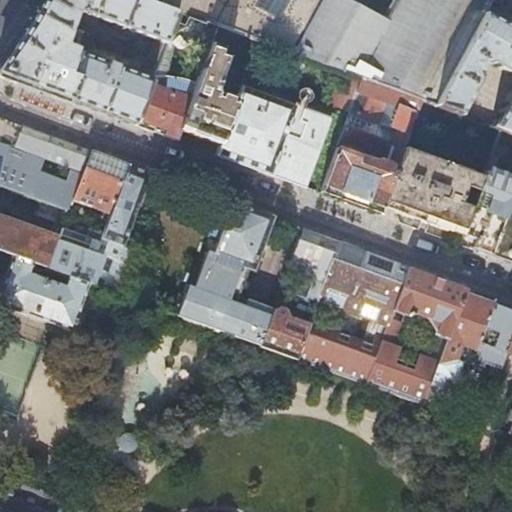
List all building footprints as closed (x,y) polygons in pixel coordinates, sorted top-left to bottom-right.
[(175,14),(138,0),(40,0),(33,13),(52,24),(71,31),(77,15),(72,13),(74,9),(153,39),(146,59),(156,62),(175,14)] [(138,0),(175,14),(202,24),(205,20),(217,25),(258,40),(292,53),(321,0),(138,0)] [(393,0),(383,19),(346,0),(321,0),(292,53),(340,71),(361,78),(420,100),(435,106),(485,14),(492,0),(393,0)] [(52,24),(33,13),(27,23),(21,33),(0,63),(0,76),(69,101),(77,78),(66,75),(81,35),(71,31),(52,24)] [(156,62),(134,125),(175,140),(178,130),(194,88),(191,86),(188,84),(185,83),(182,81),(179,80),(175,79),(172,78),(169,78),(165,77),(164,77),(174,49),(175,50),(176,50),(177,50),(179,50),(181,50),(182,50),(204,58),(217,25),(205,20),(202,24),(175,14),(156,62)] [(511,29),(485,14),(435,106),(459,115),(479,78),(478,73),(483,65),(490,62),(511,74),(511,86),(491,126),(499,130),(511,134),(511,29)] [(254,50),(258,40),(217,25),(204,58),(194,88),(178,130),(219,145),(236,100),(213,91),(226,56),(219,54),(221,47),(229,46),(232,48),(234,42),(254,50)] [(134,125),(156,62),(146,59),(140,74),(84,55),(90,39),(81,35),(66,75),(77,78),(69,101),(134,125)] [(350,107),(361,78),(340,71),(330,98),(350,107)] [(382,206),(420,100),(361,78),(350,107),(318,192),(378,215),(382,206)] [(236,100),(219,145),(216,155),(304,188),(329,118),(241,86),(236,100)] [(459,115),(435,106),(420,100),(382,206),(461,235),(491,154),(499,130),(491,126),(459,115)] [(0,185),(38,199),(67,209),(70,201),(88,151),(0,118),(0,185)] [(127,165),(88,151),(70,201),(109,215),(127,165)] [(497,156),(491,154),(461,235),(458,245),(489,256),(511,190),(511,181),(490,174),(497,156)] [(150,174),(127,165),(109,215),(101,236),(96,253),(105,257),(94,286),(114,294),(126,257),(121,254),(150,174)] [(511,190),(489,256),(511,264),(511,190)] [(61,224),(67,209),(38,199),(33,213),(61,224)] [(249,268),(253,270),(271,218),(231,203),(226,217),(218,242),(213,255),(249,268)] [(208,239),(218,242),(226,217),(218,214),(217,214),(216,214),(215,215),(207,236),(207,237),(208,238),(208,239)] [(0,252),(11,257),(29,263),(45,269),(56,239),(0,218),(0,252)] [(60,228),(56,239),(45,269),(68,277),(86,284),(94,286),(105,257),(96,253),(101,236),(73,226),(71,232),(60,228)] [(303,230),(274,312),(262,347),(297,359),(310,322),(314,314),(338,242),(303,230)] [(314,314),(321,317),(318,325),(310,322),(297,359),(368,384),(408,268),(338,242),(314,314)] [(249,268),(213,255),(207,253),(194,289),(189,287),(187,294),(185,293),(177,316),(262,347),(274,312),(246,303),(244,309),(235,306),(249,268)] [(26,274),(29,263),(11,257),(0,287),(0,305),(70,330),(86,284),(68,277),(64,288),(26,274)] [(465,289),(408,268),(368,384),(424,404),(465,289)] [(511,335),(511,306),(465,289),(424,404),(435,408),(441,390),(448,392),(453,390),(463,363),(468,365),(477,360),(495,367),(493,374),(498,376),(510,342),(511,335)] [(82,493),(101,500),(108,484),(89,477),(82,493)]
